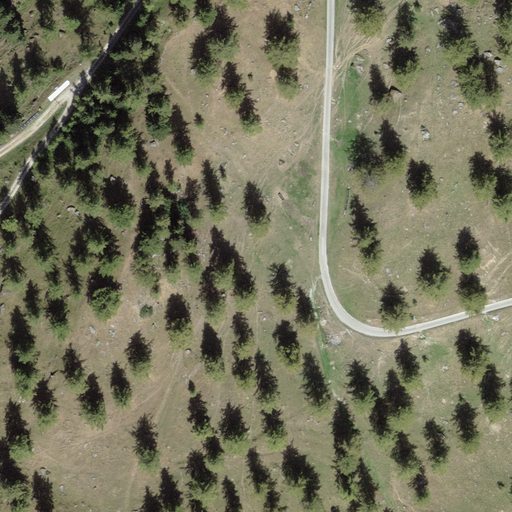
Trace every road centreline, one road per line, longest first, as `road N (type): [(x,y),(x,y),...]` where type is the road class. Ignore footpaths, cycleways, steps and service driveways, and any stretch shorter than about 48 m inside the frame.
road 1 (track): [(511,302),(388,332),(356,325),(334,303),(322,254),(330,0)]
road 2 (track): [(143,0),(77,94),(60,97),(0,153)]
road 3 (track): [(77,94),(0,210)]
